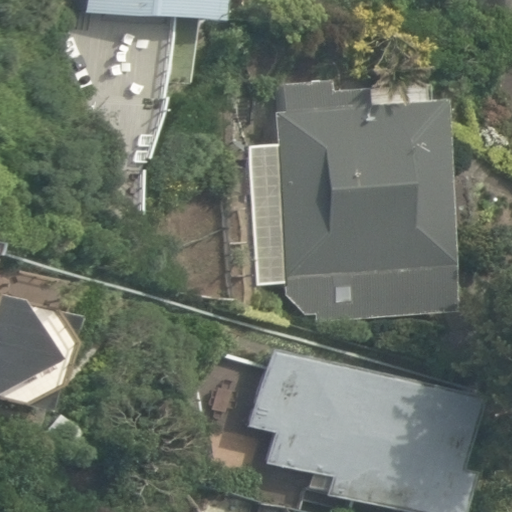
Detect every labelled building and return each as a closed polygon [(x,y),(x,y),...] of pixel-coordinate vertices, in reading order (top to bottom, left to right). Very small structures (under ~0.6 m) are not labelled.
[(116,30),(187,36),(188,27),(204,28),(204,22),(215,23),(216,0),(82,0),(81,16),(117,19),(116,30)] [(312,313),(313,323),(404,316),(447,312),(430,102),(404,104),(356,108),(355,92),(321,95),(320,84),(275,88),(277,113),(269,114),(272,146),(239,149),(251,286),(279,283),(280,294),(302,314),(312,313)] [(0,402),(38,413),(64,321),(0,303),(0,402)] [(315,498),(377,511),(438,511),(464,396),(404,382),(261,350),(244,428),(266,433),(258,465),(319,479),(315,498)] [(60,451),(74,431),(51,414),(36,434),(60,451)]
